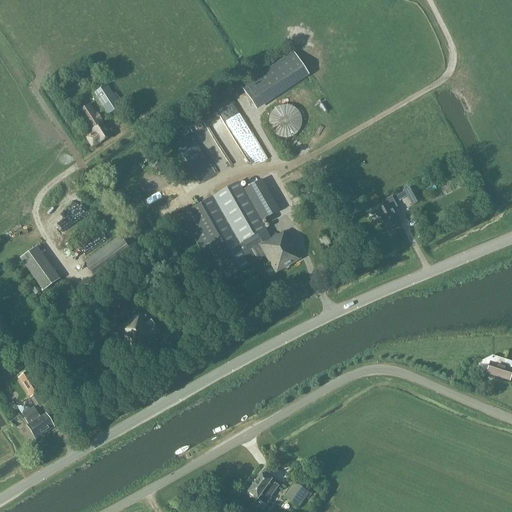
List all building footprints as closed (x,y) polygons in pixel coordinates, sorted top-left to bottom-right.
[(294,52),(241,88),(252,104),(306,68),(301,60),(297,54),(295,52),(294,52)] [(94,93),(108,115),(121,106),(107,85),(94,93)] [(305,123),(304,119),(303,116),(302,113),(300,110),(298,109),(295,107),(291,105),(288,105),(284,105),(281,106),(277,107),(275,110),(272,112),(271,115),(269,119),(269,122),(269,126),(270,129),(272,132),(274,135),(277,138),(279,139),(283,140),(286,140),(290,140),(293,139),(296,138),(299,136),(301,133),(303,130),(304,126),(305,123)] [(90,106),(85,109),(80,112),(94,133),(87,137),(93,147),(100,142),(101,143),(110,136),(103,126),(90,106)] [(289,269),(291,265),(301,260),(285,232),(278,236),(277,235),(270,239),(260,222),(279,211),(261,180),(243,191),(239,183),(210,199),(211,199),(184,214),(222,282),(253,265),(252,264),(255,263),(254,263),(266,256),(276,274),(286,269),(289,269)] [(292,185),(286,189),(288,192),(289,191),(293,198),(298,196),(292,185)] [(414,187),(403,192),(406,197),(411,206),(421,201),(414,187)] [(386,231),(399,224),(392,211),(398,208),(391,196),(382,201),(385,207),(375,212),(386,231)] [(156,205),(160,216),(168,213),(164,202),(156,205)] [(421,210),(410,217),(412,221),(420,216),(422,221),(426,218),(421,210)] [(107,223),(109,230),(117,228),(115,221),(107,223)] [(83,262),(91,273),(98,283),(134,257),(120,236),(83,262)] [(19,258),(43,292),(60,280),(36,247),(19,258)] [(74,312),(75,310),(75,307),(75,305),(75,304),(74,303),(74,301),(72,299),(70,297),(68,296),(66,295),(63,295),(60,295),(58,296),(55,298),(53,301),(52,303),(51,306),(51,309),(52,312),(54,315),(55,317),(58,318),(61,319),(64,319),(66,319),(69,318),(72,316),(73,314),(74,312)] [(125,327),(119,331),(133,353),(155,338),(154,337),(160,333),(152,320),(146,324),(136,310),(127,316),(130,321),(124,325),(125,327)] [(99,325),(91,330),(97,339),(105,333),(99,325)] [(108,337),(98,344),(101,349),(99,351),(103,359),(117,350),(112,342),(108,337)] [(482,361),(482,362),(487,372),(487,374),(510,381),(511,373),(511,369),(510,369),(511,364),(511,362),(493,356),(482,361)] [(18,379),(30,398),(43,390),(31,371),(18,379)] [(26,400),(17,406),(22,414),(31,408),(26,400)] [(29,424),(27,425),(36,438),(54,426),(46,413),(41,417),(34,406),(31,408),(22,414),(29,424)] [(264,505),(277,486),(270,481),(271,480),(261,473),(246,493),(256,500),(257,499),(264,505)] [(295,484),(284,498),(298,508),(305,498),(309,493),(301,488),(295,484)]
